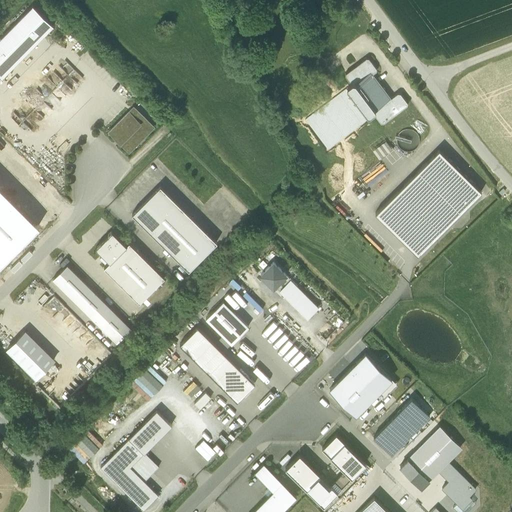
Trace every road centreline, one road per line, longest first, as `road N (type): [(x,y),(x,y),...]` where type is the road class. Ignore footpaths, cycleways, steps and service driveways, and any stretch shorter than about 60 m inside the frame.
road 1 (unclassified): [(186,511),(392,299)]
road 2 (unclassified): [(366,0),(511,184)]
